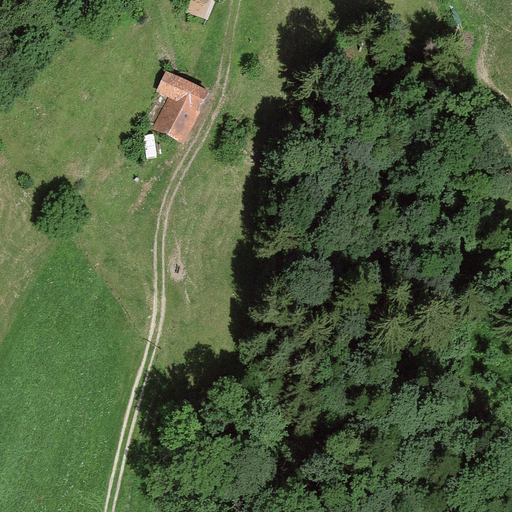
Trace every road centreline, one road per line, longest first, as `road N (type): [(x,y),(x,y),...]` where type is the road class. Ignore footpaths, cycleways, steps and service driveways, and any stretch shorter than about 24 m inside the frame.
road 1 (track): [(236,0),(220,94),(164,212),(156,329),(110,511)]
road 2 (track): [(160,281),(100,219),(90,194),(134,100)]
